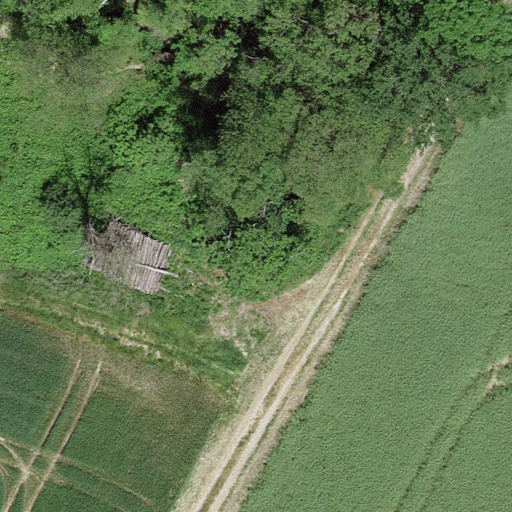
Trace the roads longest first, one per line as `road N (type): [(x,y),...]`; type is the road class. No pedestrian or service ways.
road 1 (track): [(203,511),(275,381),(511,0)]
road 2 (track): [(0,281),(275,381)]
